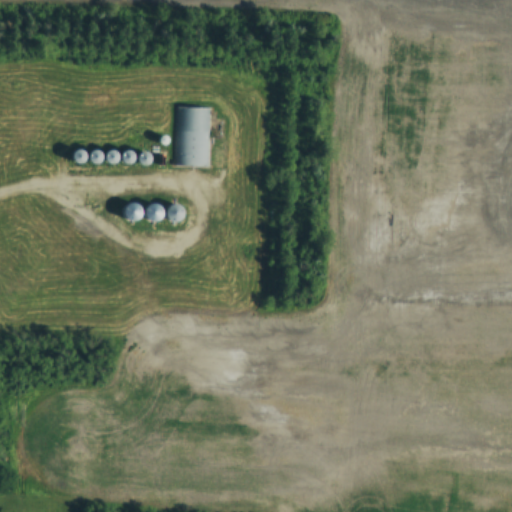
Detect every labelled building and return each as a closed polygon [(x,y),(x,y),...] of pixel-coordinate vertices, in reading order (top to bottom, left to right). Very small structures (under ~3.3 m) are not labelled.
[(172,109),(207,109),(206,168),(171,168),(172,109)] [(161,147),(165,145),(166,141),(165,138),(161,136),(157,138),(156,142),(157,145),(161,147)] [(76,164),(80,162),(82,157),(80,152),(75,150),(71,152),(69,157),(71,162),(76,164)] [(92,165),(97,162),(99,158),(97,153),(92,151),(87,153),(85,158),(87,163),(92,165)] [(108,165),(113,163),(115,158),(113,153),(108,151),(103,153),(101,158),(103,163),(108,165)] [(124,165),(129,163),(131,158),(129,153),(124,151),(119,154),(117,158),(119,163),(124,165)] [(141,166),(146,164),(148,159),(146,154),(141,152),(136,154),(134,159),(136,164),(141,166)] [(128,221),(135,218),(137,212),(135,206),(128,203),(122,206),(120,212),(122,218),(128,221)] [(149,222),(156,219),(158,213),(155,207),(149,204),(143,207),(140,213),(143,219),(149,222)] [(170,222),(176,220),(179,214),(176,207),(170,205),(164,207),(161,214),(164,220),(170,222)]
